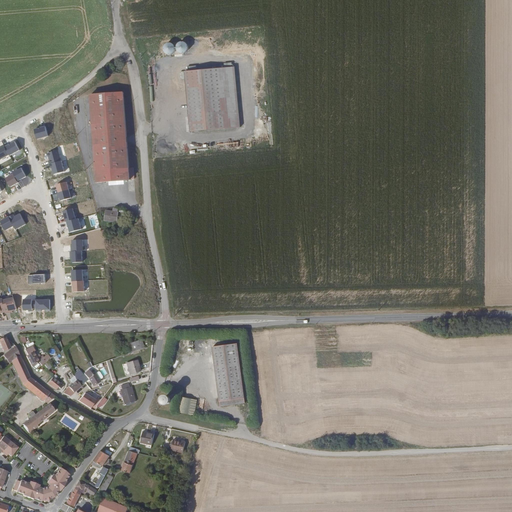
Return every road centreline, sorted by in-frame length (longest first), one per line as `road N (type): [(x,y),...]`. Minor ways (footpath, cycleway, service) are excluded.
road 1 (tertiary): [(511,316),(164,324)]
road 2 (track): [(200,430),(317,453),(511,450)]
road 3 (residential): [(123,48),(138,93),(164,324)]
road 4 (track): [(113,0),(123,48),(72,93),(0,133)]
road 5 (residential): [(4,326),(44,385),(118,428)]
road 6 (residential): [(39,188),(56,247),(62,325)]
